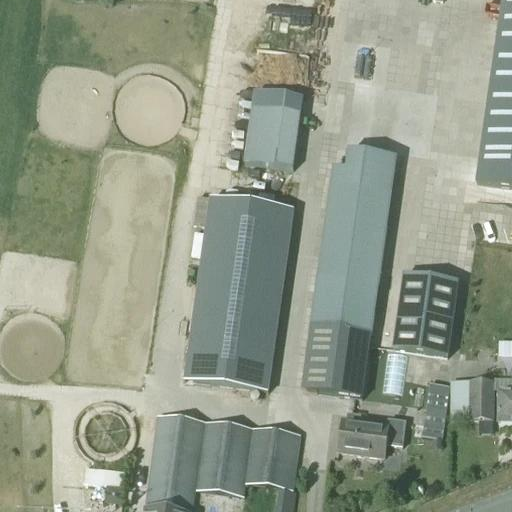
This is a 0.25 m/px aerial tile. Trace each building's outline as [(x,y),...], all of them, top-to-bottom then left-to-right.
[(511,0),(503,0),(477,187),(511,194),(511,0)] [(303,104),(255,96),(243,171),(292,178),(303,104)] [(333,172),(311,331),(370,339),(393,180),(344,173),(333,172)] [(209,203),(183,385),(266,397),(292,215),(209,203)] [(303,384),(303,390),(308,397),(361,404),(368,355),(370,339),(311,331),(303,384)] [(494,425),(494,386),(452,385),(451,425),(494,425)] [(511,425),(511,395),(501,396),(500,425),(511,425)] [(344,425),(339,457),(383,463),(385,449),(402,452),(405,426),(387,423),(386,431),(361,428),(362,420),(348,418),(347,426),(344,425)] [(293,494),(300,441),(300,440),(157,420),(144,511),(242,511),(246,487),(293,494)]
